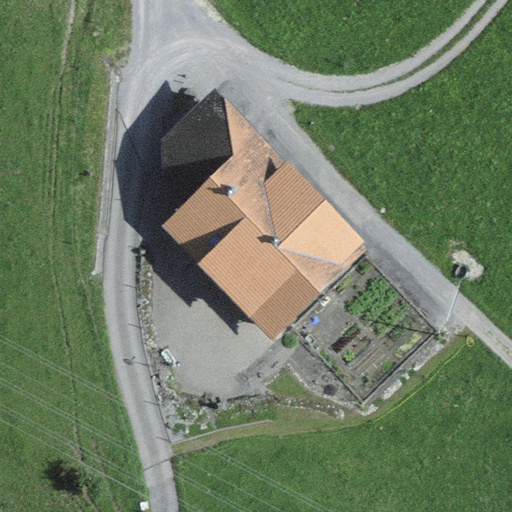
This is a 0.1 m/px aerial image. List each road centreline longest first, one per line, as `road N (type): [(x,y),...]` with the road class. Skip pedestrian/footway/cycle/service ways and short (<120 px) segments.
road 1 (unclassified): [(511,353),(254,98),(178,0)]
road 2 (track): [(489,0),(434,58),(384,78),(304,88),(219,53)]
